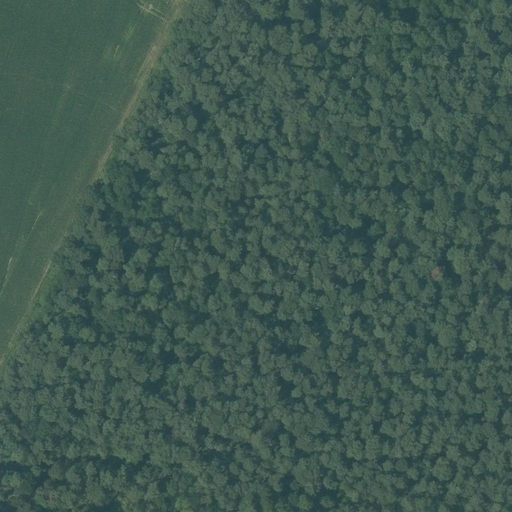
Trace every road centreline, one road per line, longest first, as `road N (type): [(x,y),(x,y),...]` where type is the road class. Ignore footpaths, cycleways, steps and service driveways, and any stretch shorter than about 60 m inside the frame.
road 1 (track): [(424,337),(510,8)]
road 2 (track): [(317,510),(0,423)]
road 3 (track): [(317,510),(424,337)]
